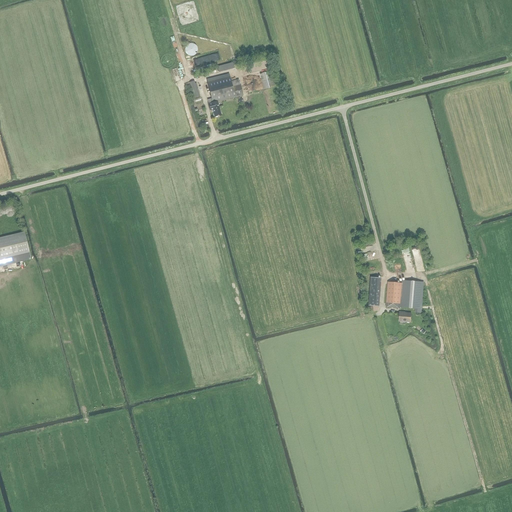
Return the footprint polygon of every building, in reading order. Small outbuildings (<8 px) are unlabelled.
[(191,56),(193,56),(194,56),(195,55),(196,54),(196,53),(197,52),(197,51),(197,50),(197,49),(197,47),(196,46),(196,45),(195,45),(194,44),(193,44),(192,43),(191,43),(189,44),(188,44),(187,45),(186,46),(185,48),(185,49),(185,50),(185,52),(185,53),(186,54),(187,54),(187,55),(189,56),(190,56),(191,56)] [(224,72),(234,69),(232,63),(223,65),(224,72)] [(276,86),(271,71),(265,73),(265,72),(260,74),(264,89),(276,86)] [(230,81),(229,74),(206,80),(211,99),(207,100),(210,110),(213,110),(214,117),(220,115),(219,108),(218,108),(216,102),(242,95),(239,79),(230,81)] [(195,83),(194,81),(190,82),(195,98),(200,96),(196,83),(195,83)] [(24,232),(0,237),(0,266),(30,259),(24,232)] [(379,306),(381,278),(370,278),(368,306),(379,306)] [(421,314),(424,283),(402,281),(402,283),(388,282),(386,307),(398,308),(398,307),(415,309),(415,313),(421,314)] [(410,322),(410,314),(404,313),(399,312),(399,321),(410,322)]
